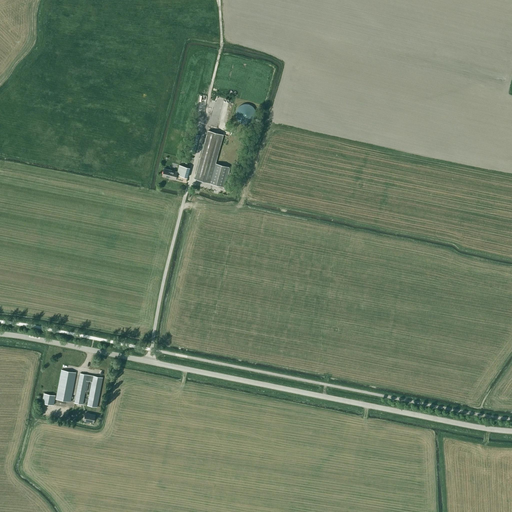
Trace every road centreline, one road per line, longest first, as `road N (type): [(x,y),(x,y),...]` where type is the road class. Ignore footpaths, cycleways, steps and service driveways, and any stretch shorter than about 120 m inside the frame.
road 1 (tertiary): [(0,333),(511,431)]
road 2 (track): [(219,0),(221,46),(190,178)]
